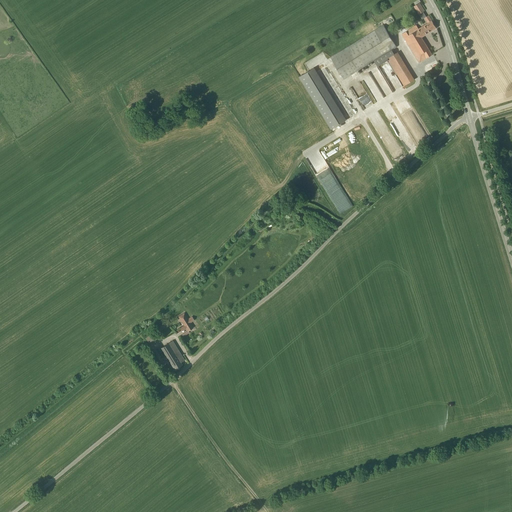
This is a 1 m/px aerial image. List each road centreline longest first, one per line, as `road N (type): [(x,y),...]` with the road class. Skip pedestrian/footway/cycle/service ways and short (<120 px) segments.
road 1 (unclassified): [(14,511),(470,120)]
road 2 (secondary): [(511,256),(470,120)]
road 3 (secondary): [(470,120),(429,0)]
